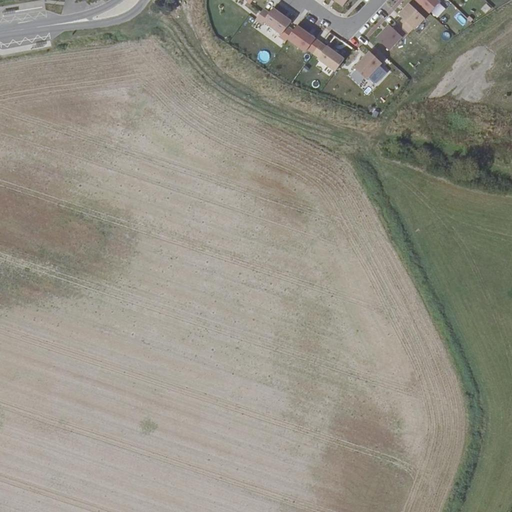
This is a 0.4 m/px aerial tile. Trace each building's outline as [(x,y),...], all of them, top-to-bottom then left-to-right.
[(437,0),(414,0),(428,13),(434,8),(432,6),(437,0)] [(424,18),(408,4),(398,15),(402,19),(393,29),(388,25),(375,39),(388,51),(401,37),(402,38),(412,28),(413,29),(424,18)] [(291,22),(272,9),(269,14),(263,22),(281,35),(280,37),(285,41),(287,39),(293,31),(287,27),(291,22)] [(263,22),(269,14),(262,10),(255,20),(261,25),(263,22)] [(335,71),(343,60),(296,26),(293,31),(287,39),(306,53),(308,50),(318,57),(317,58),(335,71)] [(385,57),(375,48),(370,53),(369,52),(354,68),(366,79),(381,63),(380,62),(385,57)]
